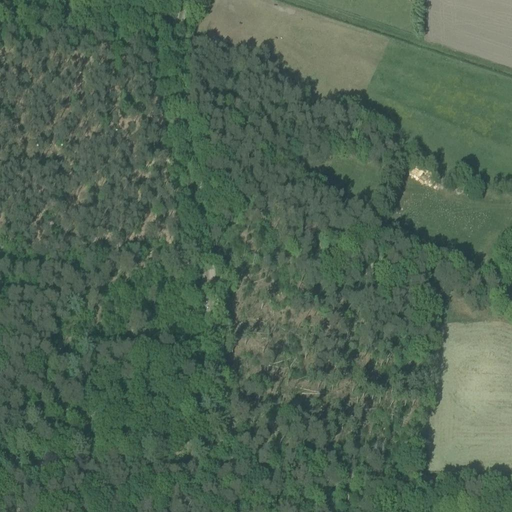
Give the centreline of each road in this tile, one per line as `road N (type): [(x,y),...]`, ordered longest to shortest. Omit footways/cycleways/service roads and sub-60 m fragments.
road 1 (track): [(235,472),(182,72),(187,0)]
road 2 (track): [(235,472),(511,482)]
road 3 (track): [(0,462),(235,472)]
road 4 (track): [(0,13),(184,21)]
